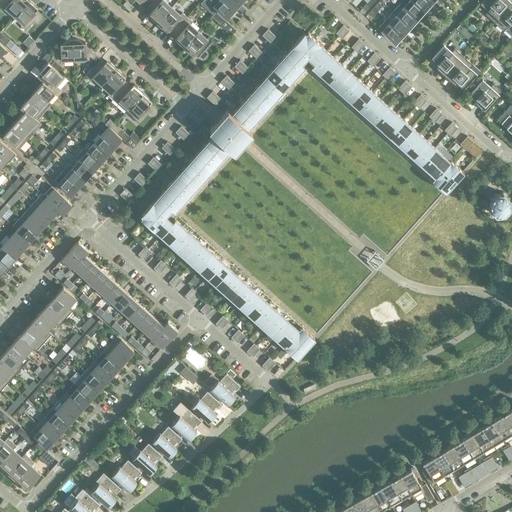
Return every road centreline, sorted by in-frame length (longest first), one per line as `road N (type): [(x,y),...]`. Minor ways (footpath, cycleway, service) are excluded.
road 1 (residential): [(25,511),(197,318)]
road 2 (residential): [(270,381),(121,511)]
road 3 (residential): [(197,318),(88,217)]
road 4 (residential): [(88,217),(185,106)]
road 5 (residential): [(74,9),(185,106)]
road 6 (residential): [(406,69),(511,154)]
road 7 (residential): [(0,315),(88,217)]
road 8 (residential): [(200,89),(103,0)]
road 9 (residential): [(200,89),(283,0)]
